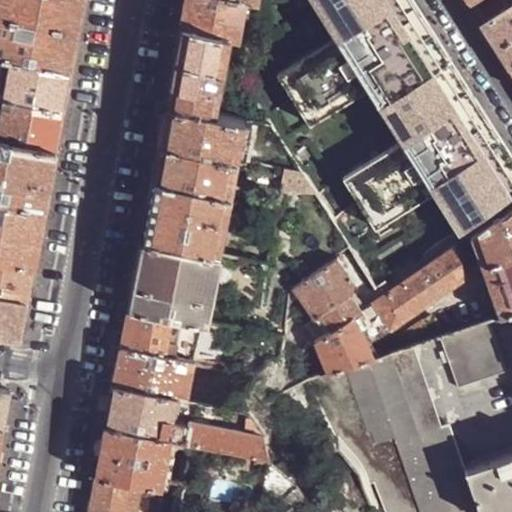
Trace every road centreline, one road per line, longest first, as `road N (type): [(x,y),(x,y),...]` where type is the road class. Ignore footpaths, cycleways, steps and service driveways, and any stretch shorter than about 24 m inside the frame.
road 1 (trunk): [(0,77),(382,511)]
road 2 (trunk): [(382,511),(0,78)]
road 3 (residential): [(63,376),(134,0)]
road 4 (residential): [(38,511),(63,376)]
road 5 (residential): [(445,0),(511,104)]
